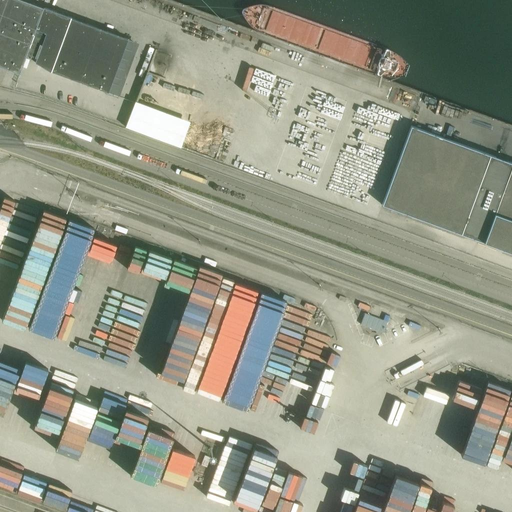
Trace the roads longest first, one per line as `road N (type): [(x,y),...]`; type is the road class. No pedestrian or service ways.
road 1 (unknown): [(162,22),(367,88),(397,110),(379,162),(323,153),(229,110),(190,80),(165,37)]
road 2 (unknown): [(0,454),(166,511)]
